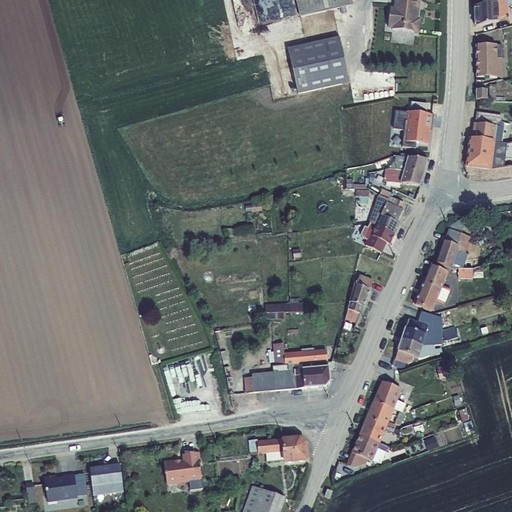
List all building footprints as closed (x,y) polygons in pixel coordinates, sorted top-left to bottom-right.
[(351,0),(295,0),(300,17),(353,5),(351,0)] [(390,29),(418,33),(419,20),(416,20),(418,0),(394,0),(393,7),(390,7),(387,28),(390,29)] [(511,0),(500,0),(475,6),(475,26),(508,19),(507,6),(511,4),(511,0)] [(298,94),(349,83),(339,37),(287,48),(298,94)] [(476,78),(502,78),(502,45),(476,46),(476,78)] [(498,90),(508,89),(507,82),(496,83),(496,85),(489,85),(489,100),(496,101),(496,90),(497,90),(498,90)] [(476,89),(476,100),(487,100),(487,90),(476,89)] [(410,112),(427,114),(428,104),(411,102),(410,112)] [(404,131),(402,147),(415,149),(416,143),(428,145),(429,131),(428,131),(428,126),(430,126),(431,117),(433,117),(434,117),(434,115),(427,114),(410,112),(406,112),(406,113),(395,112),(393,129),(404,131)] [(475,124),(473,139),(501,143),(504,123),(501,123),(502,116),(477,113),(476,124),(475,124)] [(401,148),(403,131),(395,130),(393,147),(401,148)] [(501,143),(473,139),(469,138),(466,167),(490,170),(491,169),(504,167),(506,144),(501,143)] [(390,169),(424,174),(427,160),(395,156),(395,163),(393,162),(390,169)] [(402,184),(420,186),(424,174),(390,169),(385,170),(384,182),(386,182),(386,186),(399,188),(400,183),(402,184)] [(353,189),(366,189),(366,185),(353,185),(352,179),(347,179),(346,188),(353,188),(353,189)] [(370,223),(395,235),(400,224),(397,223),(403,210),(401,209),(403,203),(390,196),(391,194),(381,189),(379,196),(378,196),(369,222),(370,223)] [(356,198),(368,198),(369,190),(356,190),(356,198)] [(252,206),(245,206),(246,212),(254,211),(254,212),(262,211),(261,201),(254,202),(253,202),(252,202),(252,206)] [(364,245),(381,253),(385,243),(390,245),(395,235),(370,223),(368,228),(364,226),(360,234),(362,238),(367,240),(364,245)] [(226,238),(254,234),(253,227),(231,229),(231,228),(224,229),(226,238)] [(432,264),(447,269),(454,251),(464,254),(471,256),(471,254),(473,250),(462,246),(465,237),(444,230),(439,243),(432,264)] [(293,250),(293,258),(301,258),(300,249),(293,250)] [(454,251),(447,269),(459,269),(464,254),(454,251)] [(426,313),(443,274),(427,269),(411,308),(426,313)] [(459,269),(447,269),(447,281),(465,280),(465,269),(459,269)] [(354,284),(345,319),(356,323),(371,290),(370,290),(373,281),(359,275),(356,285),(354,284)] [(437,287),(431,303),(440,307),(447,290),(437,287)] [(290,303),(265,305),(265,320),(283,319),(283,314),(303,313),(302,303),(299,303),(299,299),(289,299),(290,303)] [(423,326),(425,320),(411,315),(409,321),(423,326)] [(423,328),(405,321),(397,343),(415,349),(423,328)] [(441,324),(431,321),(429,330),(438,333),(441,324)] [(450,329),(438,333),(441,344),(453,340),(450,329)] [(423,348),(434,346),(438,333),(429,330),(423,348)] [(415,349),(397,343),(390,362),(401,366),(406,364),(409,357),(413,358),(415,349)] [(314,348),(301,349),(301,352),(284,353),(283,344),(273,344),(273,352),(268,353),(269,363),(274,363),(274,366),(272,366),(273,372),(252,374),(252,376),(251,376),(251,377),(244,378),(246,394),(325,387),(330,382),(327,351),(314,352),(314,348)] [(435,354),(433,349),(415,356),(416,361),(435,354)] [(370,404),(389,411),(397,391),(379,383),(370,404)] [(205,405),(201,390),(177,397),(181,412),(205,405)] [(401,406),(392,403),(389,411),(395,413),(397,414),(401,406)] [(383,425),(389,411),(370,404),(363,421),(390,431),(390,430),(392,431),(392,429),(383,425)] [(400,415),(395,413),(391,425),(396,427),(400,415)] [(388,450),(395,431),(392,431),(390,430),(390,431),(363,421),(356,438),(374,445),(375,445),(380,431),(388,434),(383,448),(384,449),(388,450)] [(374,445),(356,438),(345,466),(351,468),(363,464),(365,460),(368,462),(374,449),(382,452),(383,451),(384,449),(375,445),(374,445)] [(255,447),(254,442),(245,443),(246,460),(255,459),(256,466),(271,464),(271,467),(304,464),(302,447),(296,443),(255,447)] [(196,484),(192,455),(176,458),(177,464),(169,465),(169,462),(159,464),(162,486),(184,484),(186,485),(196,484)] [(115,480),(123,479),(121,464),(90,469),(91,471),(113,468),(115,480)] [(110,494),(125,492),(123,479),(115,480),(113,468),(91,471),(91,473),(94,493),(110,491),(110,494)] [(77,497),(75,476),(57,478),(57,475),(44,477),(47,503),(78,500),(77,497)] [(87,496),(85,475),(75,476),(77,497),(87,496)] [(37,503),(35,485),(27,486),(30,504),(37,503)] [(30,504),(27,486),(18,488),(21,505),(30,504)] [(278,511),(283,501),(249,489),(241,511),(278,511)]
